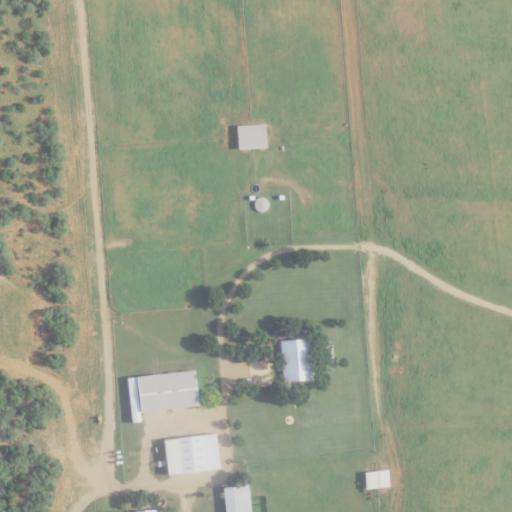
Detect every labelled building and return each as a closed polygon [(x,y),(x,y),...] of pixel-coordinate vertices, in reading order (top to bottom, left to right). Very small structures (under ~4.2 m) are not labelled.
[(235,150),(264,150),(264,125),(235,125),(235,150)] [(278,338),(281,383),(311,381),(309,336),(278,338)] [(193,371),(125,377),(129,423),(139,422),(138,412),(196,406),(193,371)] [(164,475),(218,470),(214,434),(161,439),(164,475)] [(362,471),(362,489),(386,489),(386,471),(362,471)] [(221,487),(222,511),(249,511),(248,485),(221,487)]
